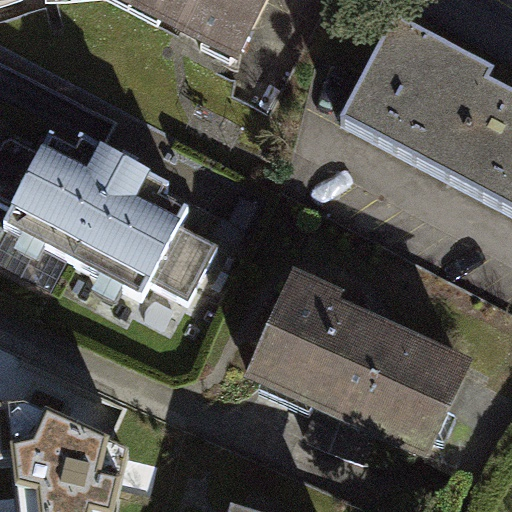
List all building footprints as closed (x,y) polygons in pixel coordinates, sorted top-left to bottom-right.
[(131,0),(238,58),(270,0),(131,0)] [(511,217),(511,100),(489,88),(495,78),(395,26),(341,128),(511,217)] [(142,287),(180,307),(210,252),(172,232),(180,217),(155,204),(161,193),(73,146),(67,157),(42,144),(34,159),(4,143),(0,144),(0,212),(5,215),(0,223),(0,233),(133,304),(142,287)] [(370,437),(418,458),(458,375),(325,317),(330,307),(286,288),(282,298),(243,381),(314,412),(300,444),(356,468),(370,437)] [(20,511),(114,511),(129,449),(28,401),(11,402),(20,511)]
